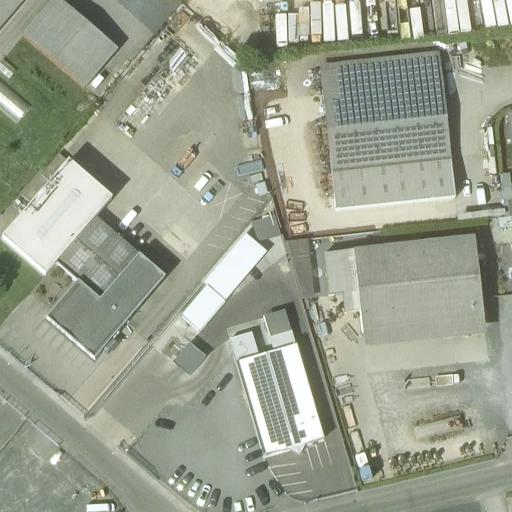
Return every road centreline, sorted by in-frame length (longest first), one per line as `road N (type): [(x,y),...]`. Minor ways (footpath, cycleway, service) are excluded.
road 1 (residential): [(162,511),(0,370)]
road 2 (residential): [(362,511),(511,476)]
